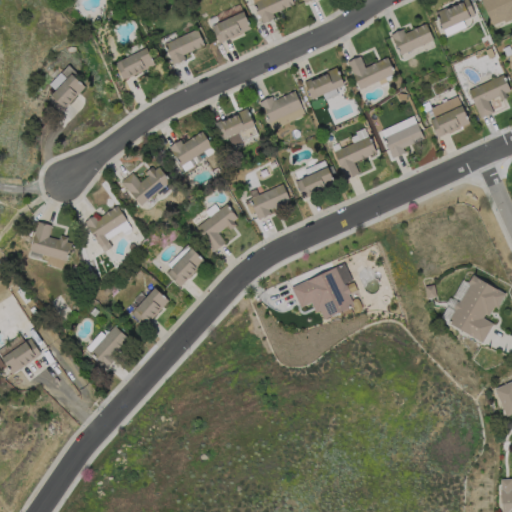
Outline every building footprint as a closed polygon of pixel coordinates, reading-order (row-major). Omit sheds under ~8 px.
[(251,0),(261,22),(273,17),(271,13),(292,4),(290,0),(251,0)] [(467,0),(475,15),(444,30),(436,13),(462,0),(467,0)] [(511,0),(511,19),(505,23),(504,20),(493,25),(481,0),(511,0)] [(249,28),(242,10),(210,24),(217,42),(249,28)] [(426,24),(434,40),(400,55),(391,35),(403,29),(405,33),(426,24)] [(170,63),(184,59),(182,52),(204,44),(198,29),(163,41),(170,63)] [(153,66),(147,48),(113,60),(120,77),(153,66)] [(495,56),(489,59),(485,50),(491,48),(495,56)] [(360,56),(366,68),(387,58),(395,73),(360,89),(348,62),(360,56)] [(342,85),(335,68),(303,80),(309,97),(342,85)] [(47,83),(54,90),(45,97),(58,111),(84,87),(70,72),(65,77),(60,71),(47,83)] [(506,93),(508,97),(501,100),(499,96),(489,101),(494,112),(481,118),(469,91),(503,75),(511,91),(506,93)] [(272,99),(270,95),(258,101),(270,128),(304,114),(293,90),(272,99)] [(470,123),(438,138),(430,120),(462,106),(470,123)] [(230,145),(241,141),(238,131),(252,126),(246,109),(214,121),(220,139),(226,136),(230,145)] [(405,152),(393,158),(384,138),(417,123),(424,139),(403,148),(405,152)] [(210,146),(201,130),(181,142),(179,139),(168,145),(182,170),(198,161),(194,155),(210,146)] [(359,173),(347,179),(334,152),(369,136),(376,152),(354,163),(359,173)] [(325,165),(323,159),(303,168),(306,174),(325,165)] [(156,165),(138,180),(130,171),(119,181),(139,204),(169,180),(156,165)] [(301,197),(334,183),(327,166),(294,180),(301,197)] [(257,218),(271,212),(269,208),(289,200),(282,183),(248,197),(257,218)] [(194,226),(212,250),(224,242),(217,233),(236,219),(225,203),(194,226)] [(110,246),(106,238),(129,226),(116,204),(85,221),(101,251),(110,246)] [(29,250),(47,255),(45,264),(62,268),(69,238),(50,234),(52,224),(35,221),(29,250)] [(162,270),(179,285),(203,260),(186,244),(162,270)] [(322,318),(352,305),(336,267),(290,285),(298,306),(310,302),(314,312),(319,310),(322,318)] [(505,294),(498,307),(495,306),(489,316),(485,314),(483,318),(494,324),(483,343),(448,322),(455,310),(454,309),(458,301),(460,302),(470,285),(468,284),(473,275),(505,294)] [(437,297),(427,299),(424,287),(434,284),(437,297)] [(129,312),(143,325),(167,299),(154,287),(129,312)] [(103,365),(128,338),(113,325),(104,334),(100,330),(84,347),(103,365)] [(0,357),(11,373),(39,353),(28,337),(0,357)] [(511,413),(507,416),(495,389),(511,381),(511,413)] [(511,511),(502,511),(501,479),(511,479),(511,511)]
